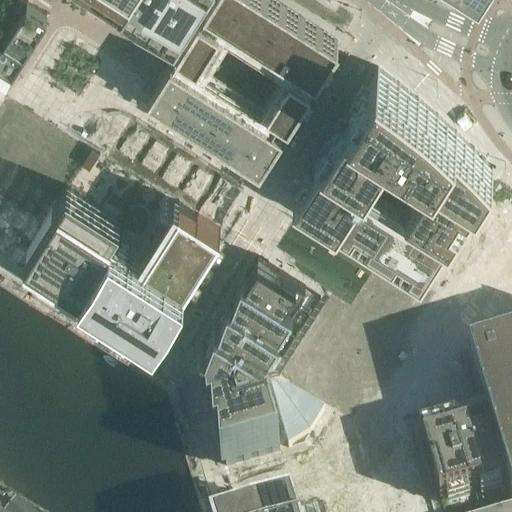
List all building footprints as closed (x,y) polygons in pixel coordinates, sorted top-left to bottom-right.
[(4,37),(25,50),(48,14),(27,1),(26,0),(15,0),(9,9),(19,15),(4,37)] [(194,0),(132,0),(177,28),(194,0)] [(206,7),(317,78),(339,45),(339,44),(339,43),(338,42),(273,0),(209,0),(206,6),(206,7)] [(177,51),(198,64),(221,28),(200,15),(177,50),(177,51)] [(0,59),(13,68),(25,50),(4,37),(0,34),(0,59)] [(13,68),(0,59),(0,85),(1,87),(13,68)] [(283,131),(282,131),(172,59),(171,59),(150,92),(149,93),(149,94),(150,95),(150,96),(258,165),(259,166),(260,166),(261,165),(283,132),(283,131)] [(378,67),(349,112),(343,121),(335,134),(329,143),(293,200),(306,208),(315,213),(348,235),(353,226),(362,232),(357,240),(358,241),(364,233),(372,239),(367,247),(390,261),(395,253),(403,259),(398,266),(422,281),(494,168),(476,149),(458,131),(439,114),(437,113),(418,97),(399,81),(378,67)] [(311,87),(291,74),(268,109),(288,122),(289,122),(311,88),(311,87)] [(131,122),(109,157),(180,202),(197,213),(219,177),(131,122)] [(67,185),(26,249),(30,252),(31,251),(38,256),(42,259),(43,258),(50,263),(50,264),(54,266),(62,271),(61,271),(65,274),(66,273),(76,280),(80,283),(110,235),(120,219),(67,185)] [(110,235),(80,283),(81,283),(80,284),(118,308),(119,307),(136,317),(135,318),(136,319),(137,318),(154,329),(153,330),(155,331),(155,330),(156,330),(221,228),(220,228),(197,213),(180,202),(145,257),(139,254),(140,253),(110,235)] [(194,356),(194,357),(195,358),(205,375),(200,376),(211,396),(206,398),(217,418),(213,420),(224,440),(219,442),(231,463),(225,465),(226,466),(280,450),(255,365),(305,286),(283,272),(258,256),(245,277),(249,280),(232,297),(236,300),(219,318),(223,320),(206,338),(211,341),(196,356),(194,356)] [(511,348),(471,361),(486,412),(507,484),(511,502),(511,348)] [(486,412),(419,432),(440,503),(507,484),(486,412)] [(275,464),(226,479),(235,511),(283,511),(288,510),(275,464)] [(33,511),(17,498),(5,511),(33,511)]
